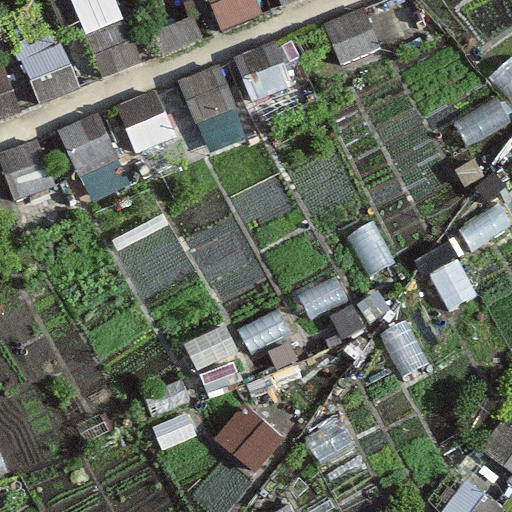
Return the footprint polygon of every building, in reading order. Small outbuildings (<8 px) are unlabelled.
[(253,0),(204,0),(220,36),(261,19),(253,0)] [(274,0),(279,10),(303,0),(274,0)] [(364,13),(322,30),(340,74),(382,57),(364,13)] [(193,21),(152,38),(161,60),(202,43),(193,21)] [(123,24),(81,41),(100,85),(141,68),(123,24)] [(62,47),(20,64),(38,109),(80,92),(62,47)] [(275,47),(233,64),(251,108),(293,91),(275,47)] [(511,60),(490,79),(511,102),(511,60)] [(3,70),(0,71),(0,123),(21,114),(3,70)] [(217,70),(176,87),(194,131),(236,114),(217,70)] [(159,93),(117,111),(135,155),(177,138),(159,93)] [(496,100),(453,123),(467,149),(511,126),(496,100)] [(98,119),(56,136),(74,180),(116,163),(98,119)] [(36,144),(0,158),(0,173),(13,205),(55,188),(36,144)] [(511,228),(499,204),(455,227),(469,253),(511,230),(511,228)] [(374,224),(347,239),(370,282),(397,267),(374,224)] [(456,264),(429,279),(449,315),(476,300),(456,264)] [(334,278),(298,296),(312,323),(348,304),(334,278)] [(274,312),(239,330),(252,357),(288,339),(274,312)] [(407,323),(380,338),(403,380),(430,365),(407,323)] [(222,330),(186,349),(200,375),(236,357),(222,330)] [(181,381),(144,396),(153,420),(191,404),(181,381)] [(243,417),(215,452),(254,481),(281,446),(243,417)] [(511,423),(509,421),(482,457),(511,480),(511,423)] [(341,423),(305,442),(320,469),(356,450),(341,423)] [(495,511),(462,486),(442,511),(495,511)]
